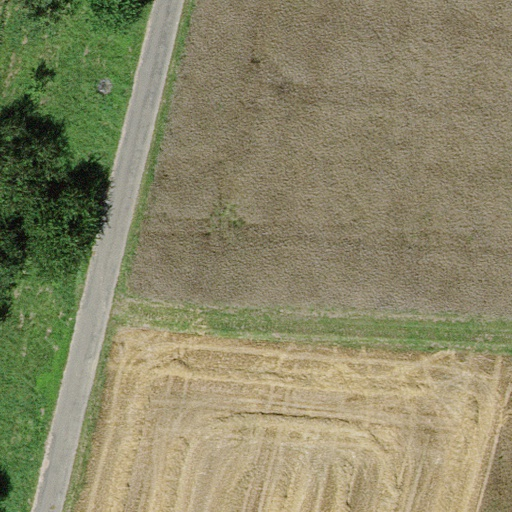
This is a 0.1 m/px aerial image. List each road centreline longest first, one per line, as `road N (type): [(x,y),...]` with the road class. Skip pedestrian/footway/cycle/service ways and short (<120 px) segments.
road 1 (track): [(50,511),(168,0)]
road 2 (track): [(100,293),(511,324)]
